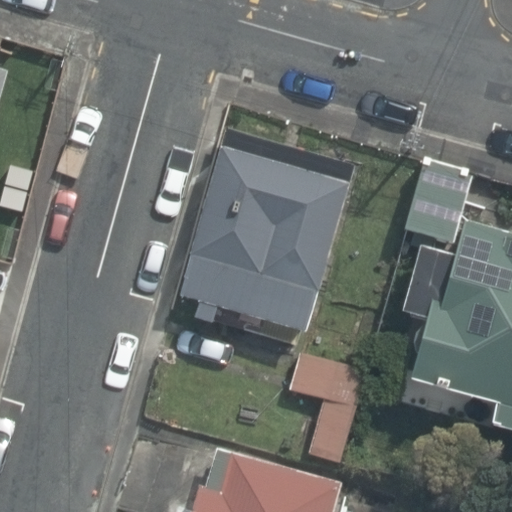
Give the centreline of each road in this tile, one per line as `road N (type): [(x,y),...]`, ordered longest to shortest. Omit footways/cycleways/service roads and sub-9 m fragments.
road 1 (residential): [(187,3),(29,511)]
road 2 (residential): [(187,3),(436,83)]
